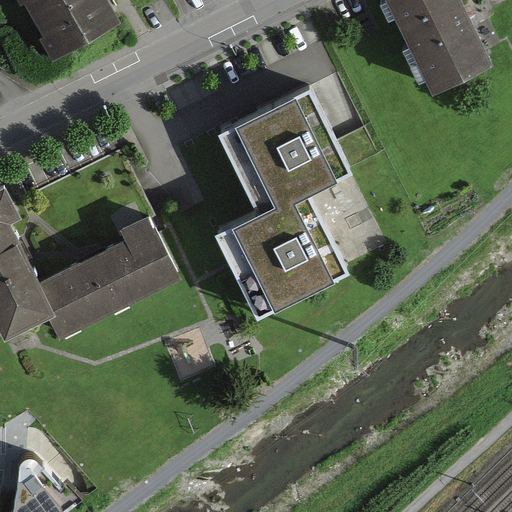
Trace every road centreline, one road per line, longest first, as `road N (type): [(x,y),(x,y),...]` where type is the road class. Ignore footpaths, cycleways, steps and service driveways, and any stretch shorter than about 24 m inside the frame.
road 1 (residential): [(0,134),(272,0)]
road 2 (track): [(511,417),(409,511)]
